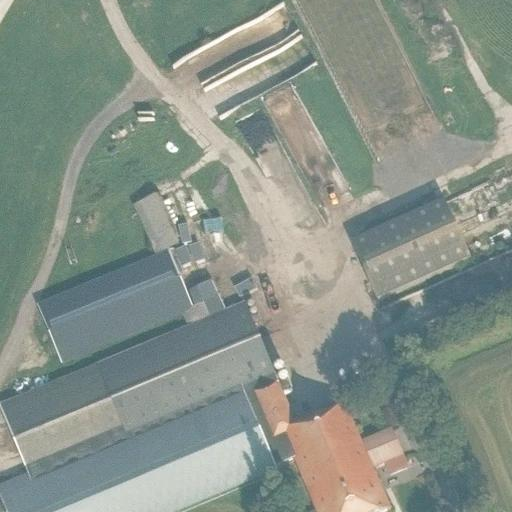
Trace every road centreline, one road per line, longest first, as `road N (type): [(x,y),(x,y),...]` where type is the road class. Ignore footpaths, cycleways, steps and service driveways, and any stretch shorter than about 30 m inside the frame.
road 1 (track): [(0,384),(58,238),(81,149),(156,78),(107,0)]
road 2 (track): [(437,0),(511,135)]
